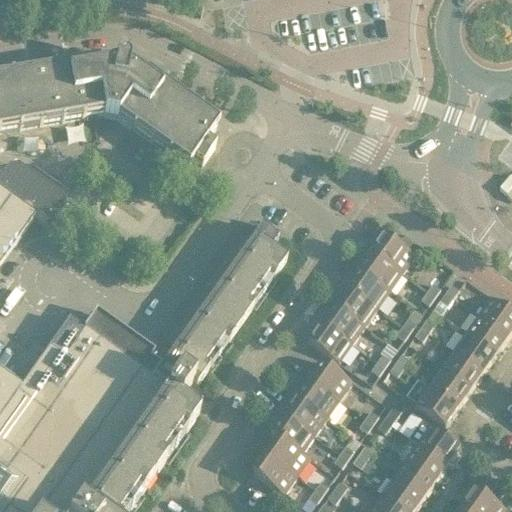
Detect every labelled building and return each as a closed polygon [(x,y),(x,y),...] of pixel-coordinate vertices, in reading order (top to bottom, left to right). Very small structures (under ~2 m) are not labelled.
[(0,135),(102,119),(116,122),(187,172),(193,163),(201,169),(214,150),(206,145),(218,128),(145,76),(140,82),(128,73),(128,70),(127,68),(126,67),(125,65),(123,64),(121,64),(119,64),(117,64),(116,65),(114,67),(113,69),(98,72),(96,65),(0,81),(0,135)] [(0,511),(124,511),(126,511),(136,496),(141,499),(152,483),(164,467),(164,466),(160,463),(170,448),(181,434),(185,437),(185,436),(197,419),(190,414),(202,396),(195,392),(207,375),(203,372),(213,357),(224,342),(228,346),(241,327),(251,313),(263,296),(285,265),(270,254),(276,245),(265,237),(264,236),(253,228),(248,225),(241,234),(219,265),(197,296),(186,313),(174,329),(153,358),(154,359),(158,361),(165,366),(161,371),(151,384),(159,372),(149,365),(153,359),(143,352),(143,351),(136,346),(124,338),(95,317),(84,332),(83,333),(82,335),(69,326),(68,325),(67,325),(48,352),(41,362),(38,366),(34,372),(32,375),(22,388),(0,372),(0,268),(3,265),(13,250),(25,233),(34,221),(41,226),(44,228),(51,227),(54,226),(55,225),(64,212),(63,202),(17,170),(7,172),(2,179),(0,178),(0,511)] [(402,279),(415,261),(407,255),(398,249),(385,239),(372,258),(402,279)] [(404,240),(398,249),(407,255),(413,246),(404,240)] [(402,279),(372,258),(359,275),(390,297),(402,279)] [(390,297),(359,275),(347,293),(377,314),(390,297)] [(433,289),(427,297),(435,302),(441,294),(433,289)] [(452,289),(446,297),(454,303),(460,295),(452,289)] [(377,314),(347,293),(334,310),(365,332),(377,314)] [(429,311),(435,302),(427,297),(421,305),(429,311)] [(448,311),(454,303),(446,297),(440,306),(448,311)] [(511,317),(492,302),(478,321),(509,342),(511,337),(511,317)] [(365,332),(334,310),(322,328),(352,350),(365,332)] [(478,321),(466,338),(496,360),(509,342),(478,321)] [(408,324),(402,332),(410,338),(416,329),(408,324)] [(427,324),(421,333),(429,338),(434,330),(427,324)] [(352,350),(322,328),(309,346),(339,368),(352,350)] [(404,346),(410,338),(402,332),(396,340),(404,346)] [(429,338),(421,333),(415,341),(423,346),(429,338)] [(466,338),(453,356),(484,378),(496,360),(466,338)] [(441,374),(471,395),(484,378),(453,356),(441,374)] [(377,367),(385,373),(391,365),(383,359),(377,367)] [(402,360),(396,368),(404,373),(409,365),(402,360)] [(309,384),(339,406),(353,387),(322,366),(309,384)] [(385,373),(377,367),(371,375),(379,381),(385,373)] [(404,373),(396,368),(390,376),(398,382),(404,373)] [(428,391),(459,413),(471,395),(441,374),(428,391)] [(339,406),(309,384),(296,402),(327,423),(339,406)] [(459,413),(428,391),(415,409),(446,431),(459,413)] [(327,423),(296,402),(283,420),(314,441),(327,423)] [(397,406),(390,416),(390,417),(398,422),(405,412),(397,407),(397,406)] [(371,416),(365,424),(373,430),(379,421),(371,416)] [(390,416),(384,425),(392,430),(398,422),(390,417),(390,416)] [(314,441),(283,420),(271,438),(279,444),(279,443),(302,459),(302,458),(314,441)] [(367,438),(373,430),(365,424),(359,432),(367,438)] [(386,438),(392,430),(384,425),(378,433),(386,438)] [(430,430),(417,449),(448,470),(461,452),(430,430)] [(340,459),(348,465),(354,457),(327,437),(321,445),(340,459)] [(267,460),(297,482),(310,463),(302,458),(302,459),(279,443),(279,444),(267,460)] [(417,449),(405,466),(435,488),(448,470),(417,449)] [(365,452),(359,460),(367,465),(373,457),(365,452)] [(342,473),(348,465),(340,459),(334,467),(342,473)] [(297,482),(267,460),(254,478),(284,500),(297,482)] [(361,473),(367,465),(359,460),(353,468),(361,473)] [(405,466),(392,484),(423,506),(435,488),(405,466)] [(392,484),(380,502),(394,511),(417,511),(423,506),(392,484)] [(321,486),(315,494),(323,500),(329,492),(321,486)] [(340,487),(334,495),(342,501),(348,492),(340,487)] [(463,511),(503,511),(476,493),(463,511)] [(317,508),(323,500),(315,494),(309,503),(317,508)] [(336,509),(342,501),(334,495),(328,503),(336,509)] [(394,511),(380,502),(372,511),(394,511)]
